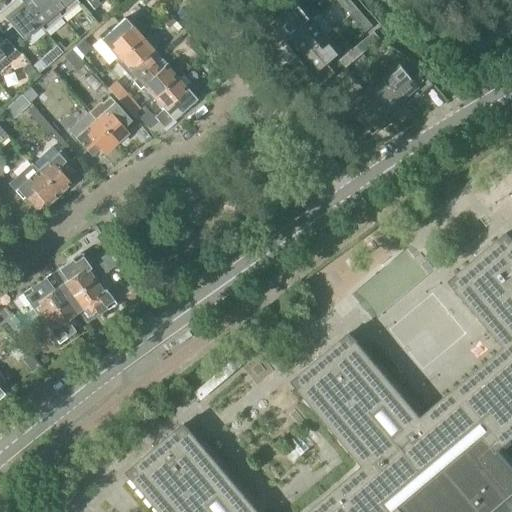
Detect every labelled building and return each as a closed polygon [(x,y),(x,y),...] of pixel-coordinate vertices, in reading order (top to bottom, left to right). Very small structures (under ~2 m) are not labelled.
[(41,25),(22,2),(20,0),(12,0),(0,10),(0,31),(2,34),(11,26),(23,40),(41,25)] [(45,30),(61,17),(46,0),(24,0),(22,2),(41,25),(45,30)] [(46,0),(61,17),(79,3),(76,0),(46,0)] [(84,0),(93,10),(100,4),(96,0),(84,0)] [(285,43),(313,19),(308,13),(313,8),(306,0),(287,0),(284,3),(290,9),(270,25),(285,43)] [(351,16),(358,10),(349,0),(342,6),(351,16)] [(365,33),(371,28),(373,27),(363,16),(356,22),(365,33)] [(131,26),(124,18),(109,32),(106,29),(98,37),(106,46),(100,51),(112,65),(118,59),(142,38),(131,26)] [(299,60),(327,36),(313,19),(285,43),(299,60)] [(363,54),(380,39),(374,32),(363,41),(357,47),(363,54)] [(327,36),(299,60),(321,86),(335,74),(327,65),(341,53),(327,36)] [(132,82),(153,63),(147,55),(153,50),(142,38),(118,59),(129,71),(125,75),(132,82)] [(0,68),(18,53),(6,39),(0,43),(0,68)] [(84,40),(76,48),(84,56),(92,49),(84,40)] [(47,67),(63,53),(57,45),(41,60),(47,67)] [(346,68),(363,54),(357,47),(340,61),(346,68)] [(85,64),(80,58),(73,50),(64,57),(77,71),(85,64)] [(153,98),(176,77),(166,65),(160,70),(153,63),(132,82),(138,89),(142,86),(153,98)] [(434,85),(421,70),(412,78),(401,64),(383,79),(407,107),(434,85)] [(164,128),(173,120),(181,113),(178,110),(188,102),(181,94),(187,89),(176,77),(153,98),(163,110),(155,118),(164,128)] [(390,121),(407,107),(383,79),(366,93),(390,121)] [(108,89),(115,98),(124,91),(116,82),(108,89)] [(30,104),(32,102),(38,96),(31,87),(22,95),(30,104)] [(115,98),(122,107),(131,100),(124,91),(115,98)] [(373,135),(390,121),(366,93),(358,100),(354,94),(338,107),(350,121),(357,116),(373,135)] [(94,120),(115,144),(128,133),(123,127),(130,121),(112,100),(104,107),(106,110),(94,120)] [(157,122),(144,107),(136,115),(149,129),(157,122)] [(103,155),(115,144),(94,120),(83,131),(81,128),(72,135),(91,156),(98,149),(103,155)] [(64,161),(67,159),(60,151),(37,171),(58,195),(71,184),(66,178),(73,171),(64,161)] [(46,206),(58,195),(37,171),(15,191),(22,199),(25,197),(34,206),(41,200),(46,206)] [(511,511),(511,468),(498,451),(511,439),(511,239),(510,237),(505,240),(502,236),(452,278),(456,282),(451,286),(503,347),(420,417),(420,418),(352,337),(348,341),(344,336),(295,378),(299,383),(294,386),(362,467),(307,511),(258,511),(187,428),(183,431),(179,427),(130,469),(133,473),(129,477),(158,511),(511,511)] [(106,271),(119,262),(112,251),(98,260),(106,271)] [(69,299),(97,278),(80,254),(51,274),(59,285),(69,299)] [(69,299),(78,312),(85,307),(90,314),(95,311),(98,315),(115,303),(97,278),(69,299)] [(59,285),(52,290),(44,279),(23,294),(40,319),(69,299),(59,285)] [(146,297),(139,287),(130,293),(137,303),(146,297)] [(71,317),(78,312),(69,299),(40,319),(58,343),(75,331),(72,327),(77,324),(71,317)] [(11,329),(15,326),(19,322),(12,313),(9,316),(3,309),(0,312),(0,315),(4,320),(11,329)] [(15,326),(11,329),(4,320),(0,323),(0,326),(13,341),(22,334),(15,326)] [(20,349),(29,342),(22,334),(13,341),(20,349)] [(27,357),(30,353),(35,349),(29,342),(20,349),(27,357)]
